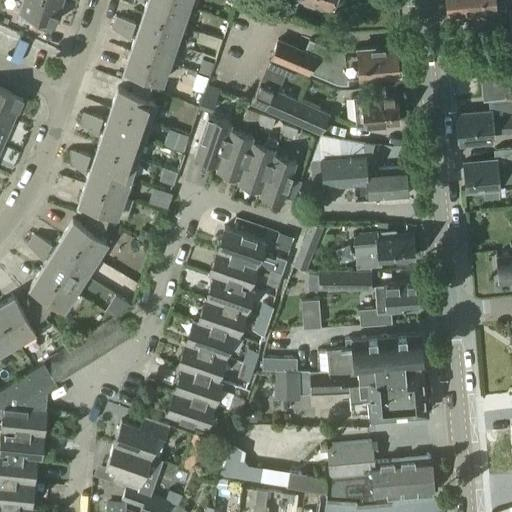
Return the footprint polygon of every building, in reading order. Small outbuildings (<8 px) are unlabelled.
[(54,0),(21,0),(18,12),(39,19),(37,28),(49,32),(52,23),(53,24),(60,2),(54,0)] [(145,0),(142,12),(179,25),(179,24),(186,5),(169,0),(145,0)] [(281,0),(279,7),(295,12),(298,0),(304,0),(329,8),(331,0),(281,0)] [(445,0),(447,13),(465,12),(469,15),(479,14),(482,10),(495,9),(493,0),(445,0)] [(489,111),(455,114),(457,141),(491,139),(491,133),(511,131),(511,9),(509,10),(510,27),(477,49),(481,99),(488,98),(489,111)] [(142,12),(138,24),(135,31),(173,44),(179,25),(142,12)] [(115,17),(111,29),(128,37),(129,36),(133,37),(135,31),(138,24),(133,23),(134,21),(115,17)] [(133,37),(129,50),(166,63),(173,44),(135,31),(133,37)] [(277,40),(270,57),(307,72),(307,71),(332,81),(335,82),(337,83),(339,83),(341,83),(346,83),(346,77),(396,73),(393,45),(376,47),(356,48),(356,51),(345,52),(339,51),(333,50),(328,48),(308,39),(303,50),(277,40)] [(129,50),(122,70),(137,75),(133,83),(149,88),(152,80),(160,82),(166,63),(129,50)] [(208,74),(212,62),(201,58),(197,70),(208,74)] [(277,91),(283,78),(298,84),(301,76),(286,70),(287,69),(268,61),(258,83),(277,91)] [(190,88),(202,92),(207,77),(195,73),(190,88)] [(116,87),(109,106),(147,119),(154,100),(146,97),(149,88),(133,83),(130,92),(116,87)] [(258,83),(249,102),(317,132),(326,112),(277,91),(258,83)] [(205,86),(198,108),(210,112),(217,90),(205,86)] [(0,87),(0,115),(11,120),(21,97),(0,87)] [(360,97),(352,98),(355,126),(363,126),(397,123),(396,109),(399,106),(398,98),(395,96),(394,93),(360,96),(360,97)] [(109,106),(105,119),(103,125),(141,138),(147,119),(109,106)] [(245,109),(242,119),(255,124),(259,114),(245,109)] [(82,113),(78,125),(96,132),(96,131),(101,133),(103,125),(105,119),(101,118),(101,117),(82,113)] [(259,114),(255,124),(270,128),(273,119),(259,114)] [(0,115),(0,143),(1,144),(11,120),(0,115)] [(192,157),(215,165),(216,165),(229,129),(230,129),(231,124),(206,116),(192,157)] [(281,124),(278,133),(292,138),(295,129),(281,124)] [(103,125),(101,133),(97,145),(134,158),(141,138),(103,125)] [(215,165),(214,170),(237,178),(238,178),(250,141),(252,137),(230,129),(229,129),(216,165),(215,165)] [(179,133),(174,148),(181,151),(187,135),(179,133)] [(237,178),(236,182),(259,190),(271,153),(272,154),(273,149),(250,141),(238,178),(237,178)] [(97,145),(92,157),(90,164),(128,177),(134,158),(97,145)] [(70,150),(65,162),(83,170),(84,169),(88,170),(90,164),(92,157),(88,156),(88,154),(70,150)] [(259,190),(257,194),(281,202),(295,161),(272,154),(271,153),(259,190)] [(373,154),(305,159),(308,191),(322,189),(321,185),(365,182),(366,198),(406,195),(404,166),(390,167),(374,168),(373,154)] [(462,166),(460,169),(460,175),(463,176),(464,190),(482,188),(483,198),(497,197),(496,182),(511,180),(511,164),(495,166),(494,159),(462,162),(462,166)] [(88,170),(84,183),(121,196),(128,177),(90,164),(88,170)] [(84,183),(77,203),(93,208),(90,218),(104,225),(108,213),(115,215),(121,196),(84,183)] [(72,219),(61,236),(94,257),(105,240),(98,235),(104,225),(90,218),(84,227),(72,219)] [(223,226),(215,250),(256,264),(256,265),(270,270),(274,258),(259,253),(264,240),(223,226)] [(137,238),(149,242),(152,234),(139,230),(137,238)] [(377,231),(352,233),(353,248),(354,248),(355,267),(380,265),(380,261),(412,257),(410,232),(394,234),(393,231),(377,232),(377,231)] [(33,234),(26,245),(41,257),(42,256),(46,259),(50,253),(54,247),(50,244),(51,243),(33,234)] [(61,236),(54,247),(50,253),(83,274),(94,257),(61,236)] [(303,238),(293,264),(305,269),(315,243),(303,238)] [(215,250),(207,273),(211,275),(248,288),(248,287),(256,265),(256,264),(215,250)] [(46,259),(39,270),(73,291),(83,274),(50,253),(46,259)] [(511,253),(495,255),(497,281),(510,280),(511,285),(511,253)] [(275,255),(274,258),(270,270),(280,273),(285,259),(275,255)] [(308,271),(308,286),(319,286),(319,287),(373,288),(373,268),(320,267),(320,271),(308,271)] [(39,270),(28,287),(41,295),(34,306),(44,316),(52,302),(62,309),(73,291),(39,270)] [(270,270),(266,283),(276,286),(280,273),(270,270)] [(211,275),(203,298),(244,313),(252,289),(248,287),(248,288),(211,275)] [(416,308),(414,281),(373,285),(375,307),(357,308),(359,325),(391,322),(390,310),(416,308)] [(13,296),(0,303),(0,312),(16,340),(34,330),(30,324),(44,316),(34,306),(23,312),(13,296)] [(195,321),(232,334),(236,336),(244,313),(203,298),(195,321)] [(261,303),(256,317),(266,320),(271,306),(261,303)] [(0,349),(16,340),(0,312),(0,349)] [(116,316),(106,323),(119,343),(129,337),(116,316)] [(256,317),(252,330),(261,334),(266,320),(256,317)] [(191,319),(183,343),(225,357),(232,334),(195,321),(191,319)] [(106,323),(96,329),(108,350),(119,343),(106,323)] [(96,329),(85,336),(98,356),(108,350),(96,329)] [(326,372),(308,374),(338,373),(338,376),(356,375),(356,380),(390,377),(390,375),(400,374),(400,380),(403,380),(401,366),(418,364),(418,362),(420,362),(417,333),(343,340),(343,348),(324,350),(326,372)] [(85,336),(75,342),(87,363),(98,356),(85,336)] [(75,342),(64,349),(77,369),(87,363),(75,342)] [(183,343),(175,367),(179,368),(217,381),(217,380),(225,357),(183,343)] [(64,349),(54,355),(66,376),(77,369),(64,349)] [(247,349),(242,363),(252,366),(257,352),(247,349)] [(54,355),(43,362),(56,383),(66,376),(54,355)] [(295,357),(261,357),(261,370),(274,370),(286,370),(295,370),(295,357)] [(0,405),(44,410),(44,409),(46,391),(57,384),(56,383),(43,362),(0,388),(0,405)] [(242,363),(238,377),(247,381),(252,366),(242,363)] [(295,370),(286,370),(286,399),(300,399),(300,394),(339,393),(347,392),(349,413),(368,411),(369,415),(393,412),(393,413),(425,410),(420,364),(418,364),(401,366),(403,380),(400,380),(400,374),(390,375),(390,377),(356,380),(356,375),(338,376),(338,373),(308,374),(300,375),(299,370),(295,370)] [(179,368),(171,391),(213,405),(221,381),(217,380),(217,381),(179,368)] [(171,391),(163,414),(205,428),(213,405),(171,391)] [(232,396),(227,410),(237,413),(242,399),(232,396)] [(249,419),(255,419),(259,415),(259,408),(255,404),(248,404),(244,409),(244,415),(249,419)] [(0,429),(43,434),(45,409),(44,409),(44,410),(0,405),(0,429)] [(120,421),(112,444),(149,457),(156,434),(163,437),(167,425),(143,416),(139,428),(120,421)] [(0,429),(0,454),(35,458),(35,459),(40,459),(43,434),(0,429)] [(188,445),(179,466),(193,472),(206,440),(193,434),(189,445),(188,445)] [(226,439),(223,454),(239,457),(241,442),(226,439)] [(287,470),(284,485),(324,494),(325,502),(354,503),(354,507),(389,503),(389,495),(399,494),(431,491),(429,457),(372,462),(370,441),(326,445),(329,476),(318,477),(287,470)] [(112,444),(104,466),(116,470),(112,481),(138,490),(149,457),(112,444)] [(207,447),(197,470),(209,475),(219,452),(207,447)] [(0,479),(33,482),(35,459),(35,458),(0,454),(0,479)] [(0,479),(0,503),(31,506),(33,482),(0,479)] [(253,511),(255,511),(266,511),(267,507),(264,507),(265,491),(255,490),(253,511)] [(283,492),(280,510),(291,511),(292,511),(295,494),(283,492)] [(145,493),(137,511),(163,511),(167,501),(145,493)] [(0,511),(34,511),(35,506),(31,506),(0,503),(0,511)] [(301,503),(300,511),(311,511),(312,504),(301,503)]
